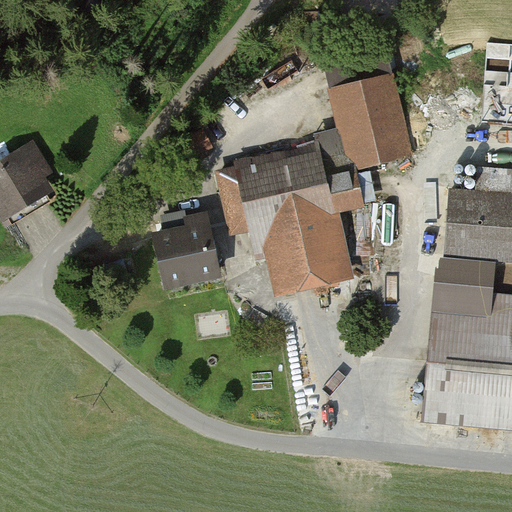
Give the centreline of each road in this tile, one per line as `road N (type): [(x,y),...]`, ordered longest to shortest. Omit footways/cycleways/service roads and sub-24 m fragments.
road 1 (unclassified): [(30,292),(192,418),(234,436),(511,465)]
road 2 (unclassified): [(30,292),(262,0)]
